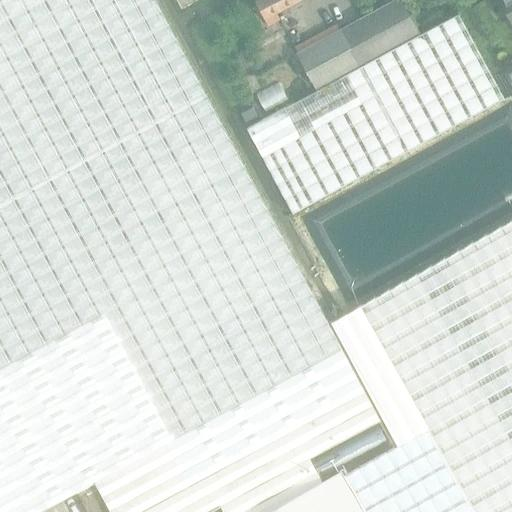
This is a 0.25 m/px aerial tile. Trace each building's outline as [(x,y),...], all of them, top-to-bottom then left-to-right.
[(0,0),(0,511),(38,511),(78,491),(342,348),(329,323),(155,0),(0,0)] [(268,0),(260,0),(256,3),(264,18),(274,12),(275,12),(268,0)] [(363,17),(296,54),(316,91),(418,36),(400,3),(398,0),(395,0),(387,4),(363,17)] [(511,0),(500,0),(511,22),(511,0)] [(316,91),(246,129),(247,130),(293,213),(504,99),(458,14),(418,36),(316,91)] [(239,115),(244,125),(257,118),(252,108),(239,115)] [(511,511),(511,219),(343,315),(329,323),(342,348),(344,351),(381,420),(310,458),(322,479),(259,511),(511,511)] [(342,348),(78,491),(88,511),(207,511),(221,505),(224,511),(259,511),(322,479),(310,458),(381,420),(344,351),(342,348)]
